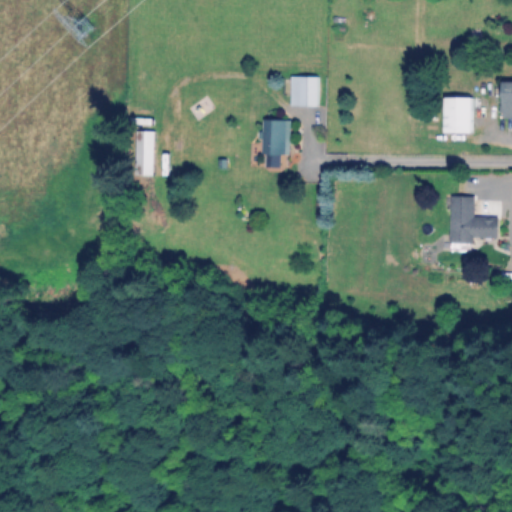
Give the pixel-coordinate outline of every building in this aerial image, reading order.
[(291,106),(320,106),(320,75),(291,75),(291,106)] [(475,133),(475,96),(447,96),(447,133),(475,133)] [(290,154),(290,118),(265,118),(265,154),(290,154)] [(156,129),(137,129),(137,172),(156,172),(156,129)] [(475,244),(475,237),(500,237),(500,217),(476,217),(476,196),(452,196),(452,244),(475,244)]
